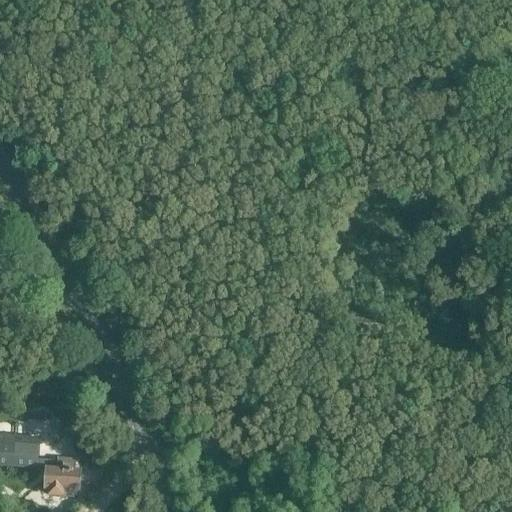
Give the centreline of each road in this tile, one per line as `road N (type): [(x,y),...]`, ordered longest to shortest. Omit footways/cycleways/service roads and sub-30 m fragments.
road 1 (tertiary): [(185,511),(0,169)]
road 2 (unknown): [(144,511),(0,244)]
